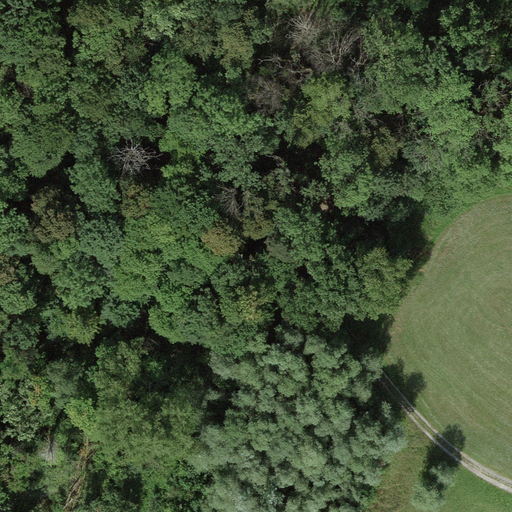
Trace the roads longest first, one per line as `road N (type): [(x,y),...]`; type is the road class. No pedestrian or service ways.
road 1 (track): [(511,485),(458,461),(263,237),(462,0)]
road 2 (track): [(0,210),(188,132)]
road 3 (track): [(99,0),(188,132)]
road 4 (track): [(188,132),(263,237)]
